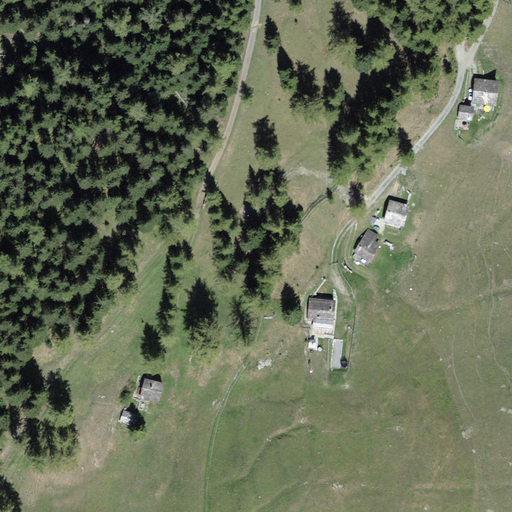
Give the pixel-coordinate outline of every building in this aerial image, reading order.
[(495,106),(498,84),(476,81),(473,103),(495,106)] [(473,109),(461,107),(459,118),(472,120),(473,109)] [(385,222),(403,227),(409,208),(391,203),(385,222)] [(355,252),(370,261),(379,246),(375,243),(379,237),(369,230),(355,252)] [(333,319),(334,300),(310,299),(310,319),(333,319)] [(162,383),(146,379),(142,395),(158,399),(162,383)]
